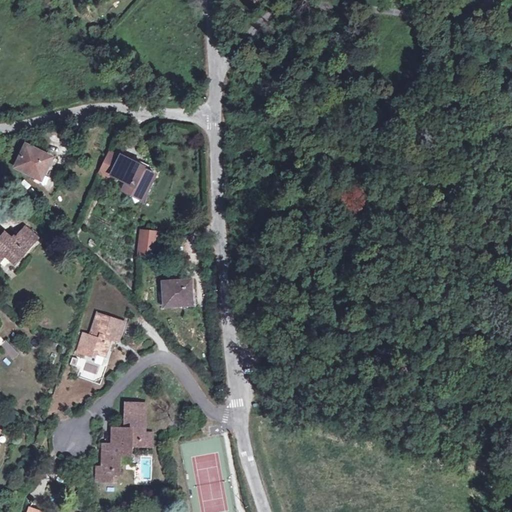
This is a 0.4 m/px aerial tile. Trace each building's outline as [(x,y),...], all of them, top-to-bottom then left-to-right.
[(51,157),(26,146),(16,167),(41,179),(51,157)] [(119,158),(108,153),(99,172),(110,177),(111,174),(129,183),(126,190),(134,194),(136,190),(145,195),(155,175),(147,171),(146,173),(142,172),(144,168),(120,156),(119,158)] [(136,190),(134,194),(144,198),(145,195),(136,190)] [(14,241),(5,234),(0,239),(0,261),(7,253),(17,261),(38,237),(25,227),(14,241)] [(158,232),(141,230),(138,255),(156,257),(158,232)] [(191,280),(163,282),(164,306),(192,304),(191,280)] [(27,307),(18,302),(15,308),(24,313),(27,307)] [(123,322),(97,313),(90,335),(83,333),(77,351),(84,353),(86,346),(94,348),(92,352),(96,354),(104,356),(109,339),(117,341),(121,329),(123,322)] [(0,343),(1,344),(5,350),(9,345),(5,341),(3,342),(0,338),(0,343)] [(94,348),(86,346),(84,353),(95,357),(96,354),(92,352),(94,348)] [(124,429),(112,428),(112,448),(103,447),(102,467),(96,467),(96,481),(112,481),(112,475),(120,474),(120,464),(120,455),(131,455),(132,455),(132,445),(151,446),(151,433),(143,433),(144,404),(125,403),(124,429)] [(131,455),(120,455),(120,464),(131,464),(131,455)]
